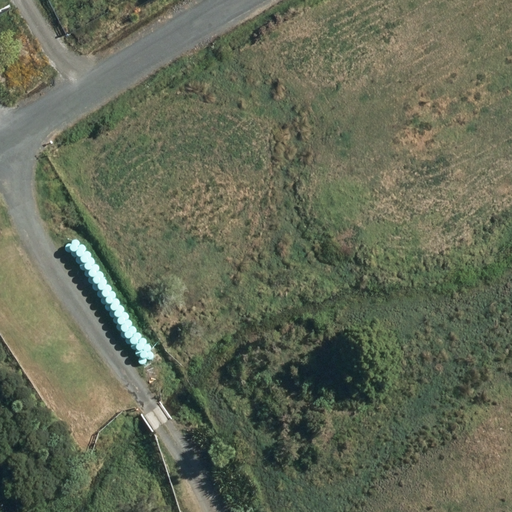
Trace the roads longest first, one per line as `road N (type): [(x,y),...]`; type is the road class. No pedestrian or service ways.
road 1 (residential): [(5,140),(36,235),(133,392)]
road 2 (residential): [(240,0),(5,140)]
